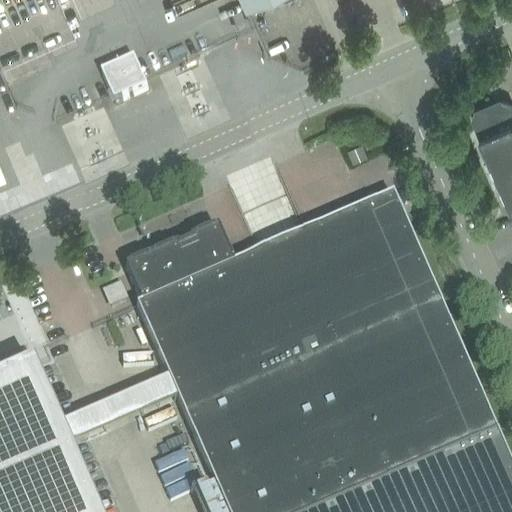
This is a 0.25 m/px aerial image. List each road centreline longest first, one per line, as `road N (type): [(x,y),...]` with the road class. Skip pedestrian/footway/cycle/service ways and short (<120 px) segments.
road 1 (unclassified): [(0,240),(389,68)]
road 2 (unclassified): [(511,345),(389,68)]
road 3 (unclassified): [(389,68),(511,15)]
